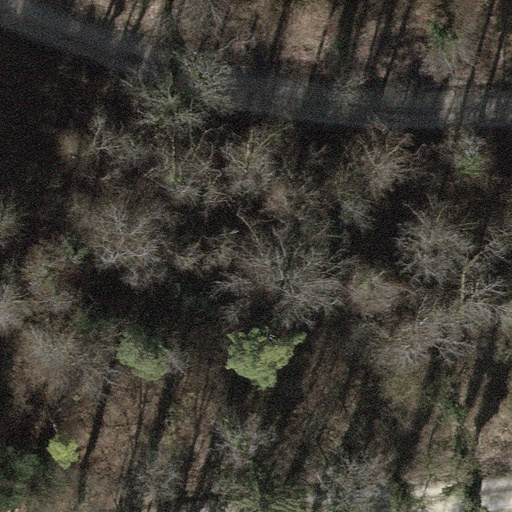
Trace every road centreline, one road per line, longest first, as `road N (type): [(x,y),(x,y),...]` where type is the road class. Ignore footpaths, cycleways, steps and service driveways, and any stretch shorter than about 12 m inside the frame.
road 1 (track): [(0,2),(293,102),(511,120)]
road 2 (track): [(240,511),(511,494)]
